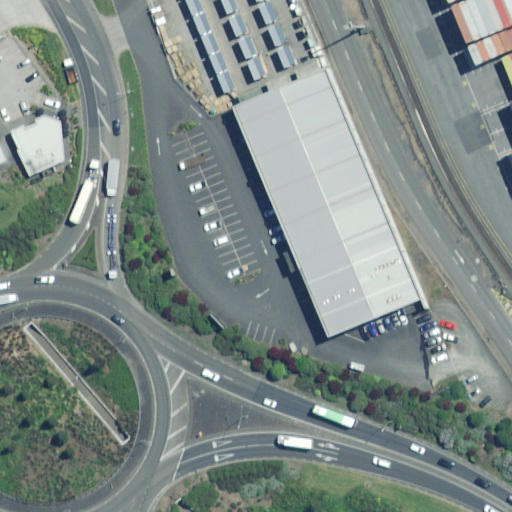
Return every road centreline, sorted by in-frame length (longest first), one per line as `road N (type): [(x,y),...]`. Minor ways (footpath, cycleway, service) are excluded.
road 1 (trunk): [(145,340),(409,464)]
road 2 (trunk): [(409,464),(282,443),(153,463)]
road 3 (unclassified): [(64,0),(100,82),(102,192)]
road 4 (trunk): [(145,340),(166,401),(153,463)]
road 5 (unclassified): [(102,192),(104,258),(117,312)]
road 6 (unclassified): [(35,291),(102,192)]
